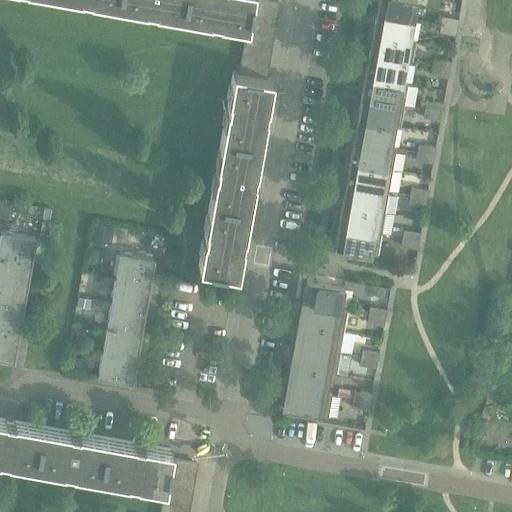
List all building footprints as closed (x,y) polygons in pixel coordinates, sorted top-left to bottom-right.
[(182,17),(185,0),(117,0),(117,5),(182,17)] [(185,0),(182,17),(248,29),(249,23),(251,11),(253,0),(185,0)] [(277,15),(279,2),(266,0),(253,0),(251,11),(277,15)] [(372,0),(370,11),(412,19),(415,0),(377,0),(375,0),(372,0)] [(249,23),(275,27),(277,15),(251,11),(249,23)] [(408,39),(412,19),(370,11),(368,23),(373,24),(371,34),(415,41),(415,40),(408,39)] [(442,15),(440,24),(457,27),(458,18),(442,15)] [(247,36),(272,40),(275,27),(249,23),(248,29),(247,36)] [(455,35),(457,27),(440,24),(439,32),(455,35)] [(411,63),(415,41),(371,34),(370,43),(365,42),(363,54),(411,63)] [(245,47),(270,52),(272,40),(247,36),(245,47)] [(242,60),(268,64),(270,52),(245,47),(242,60)] [(365,67),(364,76),(407,84),(408,83),(400,81),(404,63),(411,64),(411,63),(363,54),(361,66),(365,67)] [(434,58),(433,66),(449,69),(451,61),(434,58)] [(240,73),(266,77),(268,64),(242,60),(240,73)] [(448,78),(449,69),(433,66),(431,75),(448,78)] [(273,79),(266,77),(240,73),(233,71),(221,138),(261,145),(273,79)] [(404,105),(407,84),(364,76),(362,85),(357,85),(355,97),(404,105)] [(358,109),(356,119),(400,127),(404,105),(355,97),(353,109),(358,109)] [(427,100),(425,109),(442,112),(443,103),(427,100)] [(440,120),(442,112),(425,109),(423,117),(440,120)] [(399,128),(400,127),(356,119),(354,128),(350,128),(347,140),(396,148),(396,147),(389,146),(392,127),(399,128)] [(210,202),(250,209),(261,145),(221,138),(210,202)] [(348,162),(392,169),(396,148),(347,140),(345,152),(350,152),(348,162)] [(419,143),(417,152),(434,155),(436,146),(419,143)] [(434,155),(417,152),(416,160),(433,163),(434,155)] [(388,191),(392,169),(348,162),(347,171),(342,170),(340,182),(388,191)] [(384,212),(388,191),(340,182),(338,194),(342,195),(341,204),(384,212)] [(411,186),(410,194),(427,197),(428,189),(411,186)] [(425,206),(427,197),(410,194),(408,203),(425,206)] [(250,209),(210,202),(198,268),(238,275),(250,209)] [(381,233),(384,212),(341,204),(339,214),(334,213),(332,225),(381,233)] [(111,242),(113,224),(97,222),(95,240),(111,242)] [(377,256),(381,233),(332,225),(330,237),(335,237),(333,248),(377,256)] [(404,229),(402,237),(419,240),(420,232),(404,229)] [(2,231),(0,239),(0,256),(31,262),(35,237),(2,231)] [(417,249),(419,240),(402,237),(401,246),(417,249)] [(119,252),(115,277),(149,283),(154,258),(119,252)] [(0,256),(0,281),(26,287),(31,262),(0,256)] [(115,277),(111,302),(145,308),(149,283),(115,277)] [(300,289),(298,301),(347,310),(347,309),(340,307),(344,286),(307,280),(305,290),(300,289)] [(0,307),(22,311),(26,287),(0,281),(0,307)] [(343,331),(347,310),(298,301),(296,313),(301,314),(299,323),(343,331)] [(145,308),(111,302),(106,326),(140,333),(145,308)] [(370,306),(368,314),(385,317),(387,309),(370,306)] [(0,307),(0,332),(18,336),(22,311),(0,307)] [(384,326),(385,317),(368,314),(367,323),(384,326)] [(293,332),(291,344),(339,353),(343,331),(299,323),(298,333),(293,332)] [(106,326),(102,351),(136,357),(140,333),(106,326)] [(0,358),(13,361),(18,336),(0,332),(0,358)] [(293,357),(292,366),(335,374),(339,353),(291,344),(289,356),(293,357)] [(362,348),(361,356),(377,359),(379,351),(362,348)] [(132,383),(136,357),(102,351),(97,377),(132,383)] [(377,359),(361,356),(359,365),(376,368),(377,359)] [(285,374),(283,386),(331,395),(332,394),(325,392),(328,374),(335,375),(335,374),(292,366),(290,375),(285,374)] [(327,417),(331,395),(283,386),(281,398),(286,399),(284,410),(327,417)] [(354,391),(353,399),(370,402),(371,394),(354,391)] [(368,411),(370,402),(353,399),(351,408),(368,411)] [(0,459),(36,466),(43,426),(0,418),(0,459)] [(36,466),(100,478),(107,437),(43,426),(36,466)] [(107,437),(100,478),(166,489),(168,483),(170,471),(172,459),(174,449),(107,437)] [(172,459),(170,471),(195,475),(197,463),(172,459)] [(192,488),(195,475),(170,471),(168,483),(192,488)] [(168,483),(166,489),(165,496),(190,500),(192,488),(168,483)] [(186,511),(188,511),(190,500),(165,496),(163,508),(186,511)]
